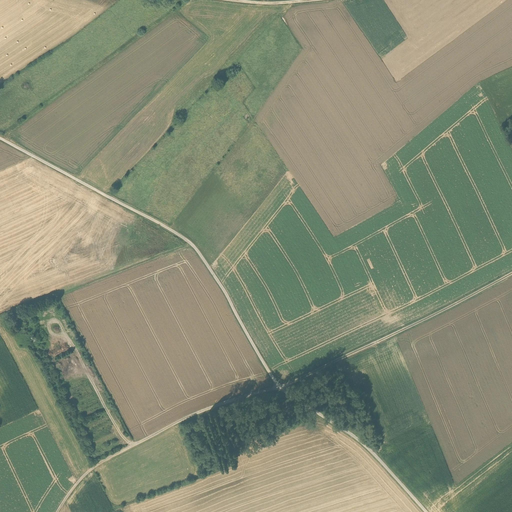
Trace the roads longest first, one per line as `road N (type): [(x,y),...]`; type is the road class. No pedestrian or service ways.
road 1 (track): [(0,139),(191,243),(280,386),(356,437),(426,511)]
road 2 (track): [(511,273),(280,386),(132,446),(91,469),(58,511)]
road 3 (track): [(51,332),(77,353),(132,446)]
